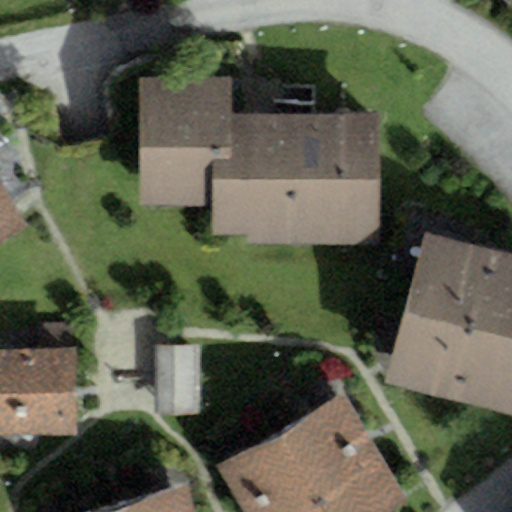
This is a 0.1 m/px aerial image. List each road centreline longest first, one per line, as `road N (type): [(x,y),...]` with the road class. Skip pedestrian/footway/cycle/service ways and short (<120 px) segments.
road 1 (residential): [(292,0),(0,61)]
road 2 (residential): [(511,68),(439,21),(365,0)]
